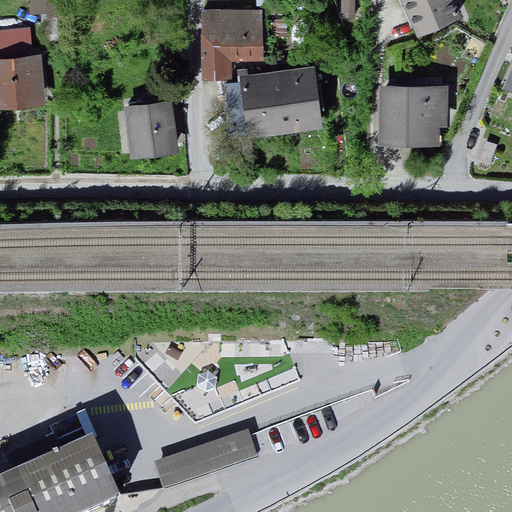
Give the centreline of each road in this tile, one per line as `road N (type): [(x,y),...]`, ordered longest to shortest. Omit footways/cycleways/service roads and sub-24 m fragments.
road 1 (unclassified): [(226,511),(408,400),(511,288)]
road 2 (residential): [(511,192),(202,185)]
road 3 (residential): [(202,185),(0,187)]
road 4 (residential): [(202,0),(202,185)]
